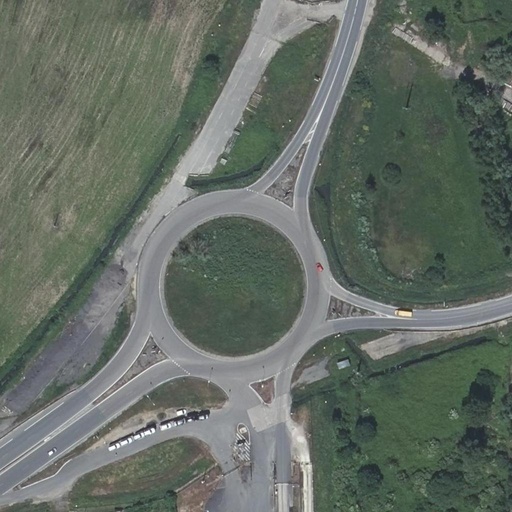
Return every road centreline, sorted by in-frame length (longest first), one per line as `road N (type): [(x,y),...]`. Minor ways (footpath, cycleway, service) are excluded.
road 1 (secondary): [(0,486),(123,396),(200,364)]
road 2 (secondary): [(148,293),(143,327),(117,370),(0,459)]
road 3 (secondary): [(251,199),(198,205),(175,220),(149,267),(148,293)]
road 4 (secondary): [(303,230),(301,193),(325,103)]
road 5 (secondary): [(325,103),(251,199)]
